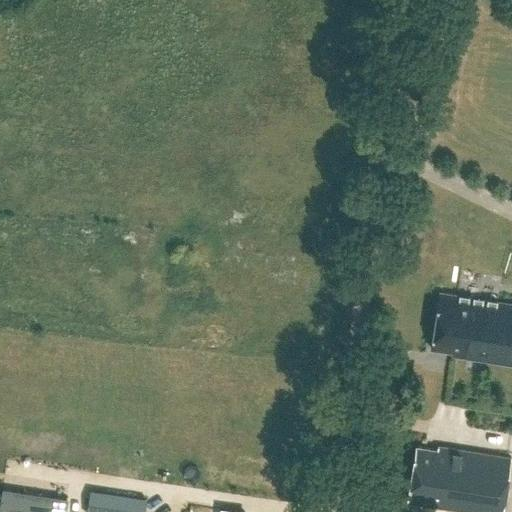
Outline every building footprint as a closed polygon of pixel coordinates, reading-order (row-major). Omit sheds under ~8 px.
[(214,284),(214,248),(192,248),(192,284),(214,284)] [(470,296),(459,294),(459,295),(439,292),(431,348),(452,351),(451,355),(511,364),(511,303),(498,301),(498,300),(487,298),(487,300),(484,299),(484,298),(473,296),(473,298),(470,297),(470,296)] [(476,511),(501,511),(511,456),(438,444),(437,449),(416,446),(408,501),(476,511)] [(3,489),(0,509),(18,511),(64,511),(67,499),(3,489)] [(143,511),(146,499),(90,490),(86,511),(143,511)] [(145,511),(168,511),(169,492),(147,491),(146,511),(145,511)]
